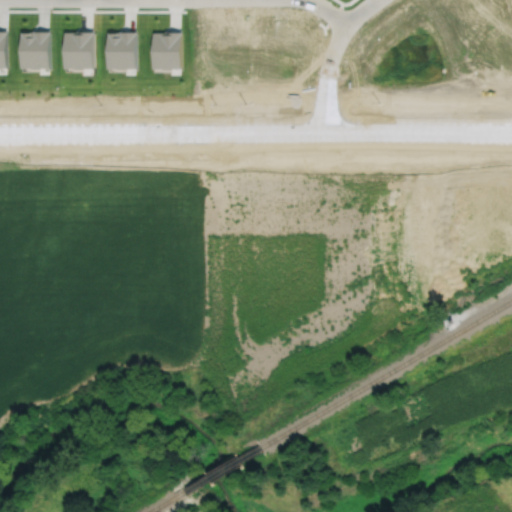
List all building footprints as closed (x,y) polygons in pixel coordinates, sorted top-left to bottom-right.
[(0,30),(0,66),(8,67),(8,30),(0,30)] [(21,32),(21,68),(50,68),(51,31),(33,30),(33,32),(21,32)] [(65,32),(65,68),(94,69),(94,31),(77,31),(77,32),(65,32)] [(108,32),(108,68),(137,68),(137,31),(120,31),(120,32),(108,32)] [(154,32),(154,68),(183,69),(183,31),(166,31),(166,32),(154,32)]
